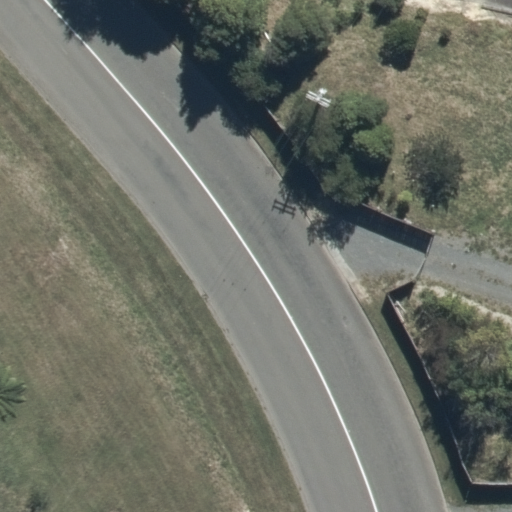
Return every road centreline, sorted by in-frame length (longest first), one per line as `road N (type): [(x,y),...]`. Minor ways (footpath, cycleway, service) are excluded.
road 1 (unclassified): [(44,0),(250,249),(331,388),(376,511)]
road 2 (track): [(250,249),(358,245),(442,262),(511,289)]
